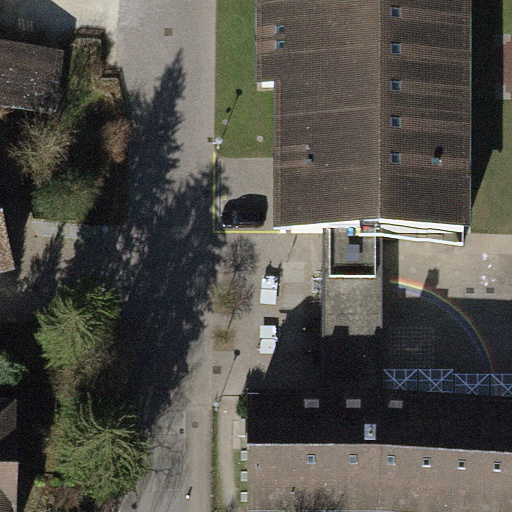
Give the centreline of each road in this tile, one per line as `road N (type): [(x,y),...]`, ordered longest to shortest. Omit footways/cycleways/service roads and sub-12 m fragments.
road 1 (residential): [(174,0),(167,265)]
road 2 (residential): [(167,265),(152,511)]
road 3 (residential): [(167,265),(0,301)]
